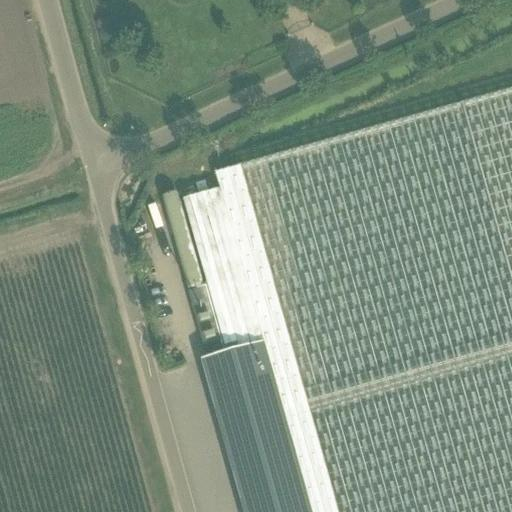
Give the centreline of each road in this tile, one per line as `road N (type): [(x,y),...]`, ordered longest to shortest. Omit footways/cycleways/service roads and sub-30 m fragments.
road 1 (unclassified): [(98,167),(465,0)]
road 2 (unclassified): [(190,511),(98,167)]
road 3 (unclassified): [(98,167),(51,0)]
